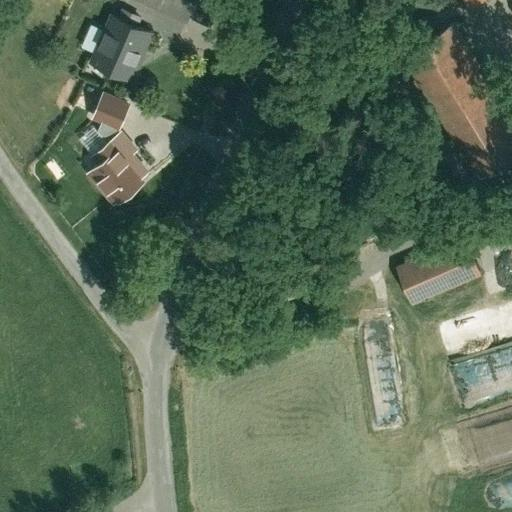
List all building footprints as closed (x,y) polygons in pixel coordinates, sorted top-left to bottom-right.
[(202,0),(145,0),(193,21),(202,0)] [(160,28),(112,9),(91,60),(139,79),(160,28)] [(511,92),(461,14),(399,54),(476,172),(511,148),(511,92)] [(102,159),(92,168),(116,197),(120,194),(121,196),(144,177),(141,173),(147,169),(132,150),(135,147),(117,125),(118,123),(103,117),(99,127),(109,140),(96,151),(102,159)] [(464,227),(396,259),(415,300),(483,268),(464,227)] [(276,299),(312,287),(307,273),(271,285),(276,299)]
